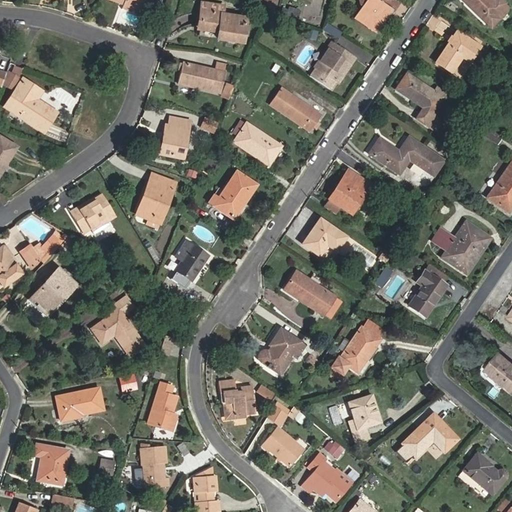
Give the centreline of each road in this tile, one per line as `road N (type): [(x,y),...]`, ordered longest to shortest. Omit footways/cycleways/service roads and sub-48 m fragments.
road 1 (residential): [(431,0),(207,335),(198,374),(210,418),(279,491),(283,511)]
road 2 (residential): [(0,220),(108,142),(136,95),(141,68),(136,49),(40,16),(0,12)]
road 3 (residential): [(511,429),(438,367),(511,258)]
